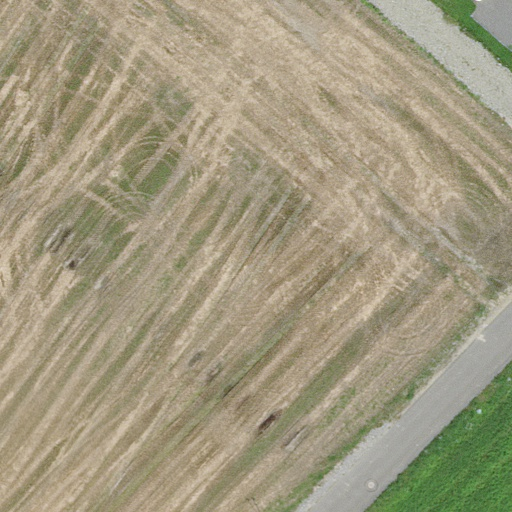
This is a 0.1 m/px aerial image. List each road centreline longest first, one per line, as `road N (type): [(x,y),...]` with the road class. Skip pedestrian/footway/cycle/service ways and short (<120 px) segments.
road 1 (track): [(0,179),(358,480)]
road 2 (residential): [(328,511),(511,328)]
